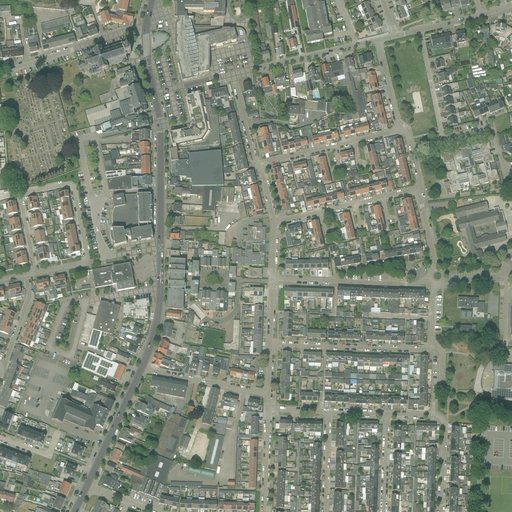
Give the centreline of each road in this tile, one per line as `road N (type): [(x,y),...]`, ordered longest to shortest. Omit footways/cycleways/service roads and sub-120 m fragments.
road 1 (residential): [(268,344),(422,351),(431,344)]
road 2 (residential): [(427,277),(406,285),(270,278)]
road 3 (tertiary): [(159,246),(161,131),(152,94)]
road 4 (residential): [(0,71),(145,25)]
road 5 (residential): [(232,74),(376,40)]
road 6 (tertiary): [(85,488),(141,368)]
road 7 (residential): [(18,193),(68,182),(86,260)]
road 8 (residential): [(267,393),(141,368)]
road 9 (unclassified): [(505,332),(504,276),(433,286)]
road 10 (tertiary): [(141,368),(158,307),(159,246)]
